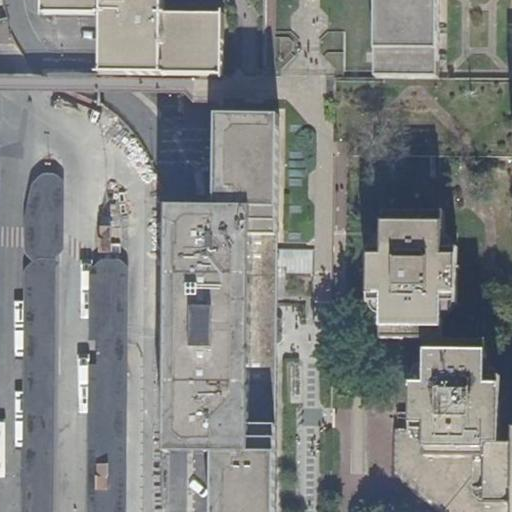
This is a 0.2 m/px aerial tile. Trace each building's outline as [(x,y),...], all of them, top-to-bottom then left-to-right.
[(52,0),(52,12),(112,14),(111,75),(195,76),(218,76),(234,77),(235,14),(173,14),(173,0),(52,0)] [(235,14),(234,77),(264,77),(307,78),(336,78),(344,78),(344,0),(173,0),(173,14),(235,14)] [(376,0),(344,0),(344,78),(377,79),(376,0)] [(376,0),(377,79),(441,79),(440,0),(376,0)] [(511,0),(440,0),(441,79),(511,79),(511,0)] [(511,79),(441,79),(377,79),(344,78),(336,78),(334,233),(382,233),(440,233),(439,249),(456,250),(455,305),(456,314),(503,315),(506,313),(509,309),(511,305),(511,288),(511,79)] [(314,276),(313,252),(284,250),(284,115),(217,116),(216,207),(194,207),(193,455),(211,455),(210,511),(274,511),(278,268),(286,268),(286,275),(314,276)] [(99,226),(99,251),(110,251),(111,226),(99,226)] [(440,233),(382,233),(382,247),(367,247),(367,301),(380,302),(381,339),(424,340),(442,339),(442,305),(455,305),(456,250),(439,249),(440,233)] [(442,339),(424,340),(424,377),(411,376),(411,430),(421,430),(421,449),(486,451),(486,442),(499,442),(499,378),(484,377),(483,340),(442,339)] [(421,430),(411,430),(397,430),(396,474),(443,511),(510,511),(511,458),(511,442),(499,442),(486,442),(486,451),(421,449),(421,430)] [(99,463),(99,489),(110,489),(111,463),(99,463)]
